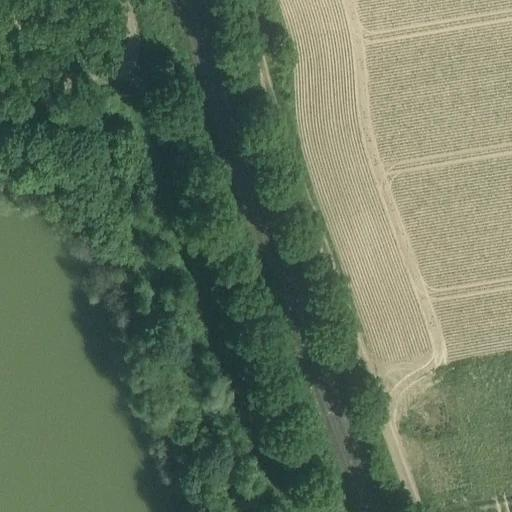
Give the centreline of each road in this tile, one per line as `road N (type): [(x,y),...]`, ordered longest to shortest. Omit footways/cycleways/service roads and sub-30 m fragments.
road 1 (track): [(251,0),(270,106),(420,511)]
road 2 (track): [(107,68),(169,137),(254,365),(320,511)]
road 3 (unclassified): [(0,88),(152,60)]
